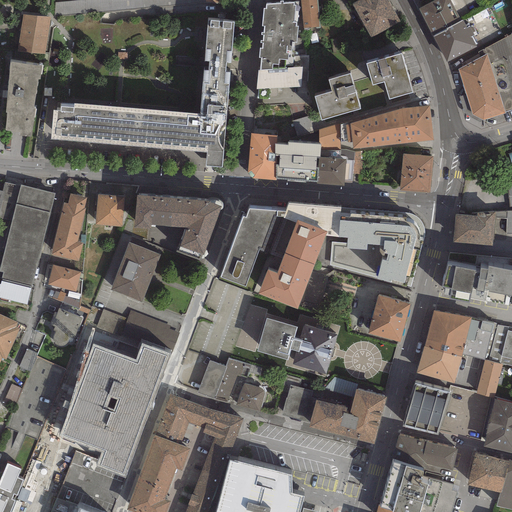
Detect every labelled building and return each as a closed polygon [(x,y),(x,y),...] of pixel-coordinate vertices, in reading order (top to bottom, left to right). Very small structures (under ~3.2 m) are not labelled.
[(78,0),(55,2),(53,16),(205,3),(204,0),(78,0)] [(316,0),(300,0),(303,28),(319,27),(316,0)] [(400,22),(387,0),(360,0),(352,5),(371,38),(400,22)] [(433,0),(418,8),(430,33),(459,18),(449,0),(433,0)] [(280,4),(266,4),(265,9),(263,9),(261,26),(263,26),(263,33),(261,33),(260,35),(262,35),(262,41),(260,41),(260,43),(262,43),(261,48),(260,48),(258,58),(261,58),(259,70),(292,68),(293,57),(294,42),(296,42),(298,27),(296,26),(296,22),(297,23),(298,2),(294,2),(293,3),(283,3),(283,1),(280,1),(280,4)] [(50,18),(22,14),(17,51),(44,55),(50,18)] [(234,21),(207,18),(200,113),(73,103),(73,108),(60,107),(60,112),(53,111),(51,140),(206,152),(205,166),(222,167),(234,21)] [(433,36),(446,62),(476,47),(471,37),(473,35),(469,27),(466,28),(462,21),(446,28),(447,30),(433,36)] [(511,35),(478,52),(480,57),(486,54),(505,112),(511,109),(511,35)] [(402,54),(366,64),(372,85),(384,82),(388,99),(412,93),(402,54)] [(505,112),(486,54),(480,57),(458,69),(472,115),(484,121),(505,113),(505,112)] [(309,56),(293,57),(292,68),(302,67),(301,81),(307,81),(309,56)] [(6,113),(5,131),(19,132),(19,136),(31,137),(35,108),(33,108),(37,79),(39,80),(41,66),(9,62),(5,113),(6,113)] [(259,70),(257,70),(256,89),(300,87),(301,81),(302,67),(292,68),(259,70)] [(332,92),(314,97),(321,121),(360,110),(350,74),(328,80),(332,92)] [(433,141),(429,105),(400,109),(350,123),(350,125),(352,142),(352,149),(433,141)] [(318,129),(318,144),(320,144),(319,150),(340,151),(340,149),(340,124),(318,129)] [(276,144),(277,136),(251,134),(247,172),(252,178),(275,180),(275,179),(274,144),(276,144)] [(288,142),(288,146),(276,144),(274,144),(275,179),(286,179),(286,181),(306,183),(305,181),(316,182),(318,157),(319,150),(320,144),(288,142)] [(344,182),(351,183),(352,174),(355,152),(345,150),(340,149),(340,151),(319,150),(318,157),(316,182),(316,184),(344,186),(344,182)] [(363,152),(355,152),(352,174),(362,174),(363,152)] [(429,193),(433,157),(402,154),(399,191),(429,193)] [(31,286),(55,194),(20,185),(20,186),(4,182),(2,191),(4,192),(0,206),(0,218),(11,221),(0,264),(0,272),(2,273),(1,278),(31,286)] [(63,203),(50,255),(78,262),(82,243),(76,242),(85,208),(84,208),(86,198),(70,194),(67,204),(63,203)] [(95,225),(122,227),(124,196),(97,194),(95,225)] [(185,228),(175,252),(200,261),(202,255),(203,256),(220,210),(221,210),(222,207),(222,204),(221,203),(218,202),(215,201),(212,201),(209,201),(136,195),(134,228),(150,229),(150,225),(185,228)] [(285,212),(283,218),(296,224),(297,220),(326,231),(325,236),(338,237),(340,216),(341,208),(288,204),(285,212)] [(283,217),(285,212),(248,209),(246,218),(243,217),(220,277),(245,286),(259,250),(263,252),(276,217),(283,217)] [(455,215),(452,243),(492,246),(495,211),(477,212),(476,216),(455,215)] [(347,244),(331,242),(330,265),(377,278),(376,279),(390,283),(391,280),(404,283),(407,284),(406,286),(410,287),(424,237),(424,234),(424,230),(422,226),(421,223),(419,220),(416,217),(413,215),(409,214),(405,213),(406,218),(350,214),(350,216),(340,216),(338,237),(347,238),(347,244)] [(258,294),(297,309),(325,236),(326,231),(297,220),(296,224),(277,274),(267,270),(258,294)] [(110,290),(141,302),(160,255),(129,242),(110,290)] [(80,272),(52,265),(47,285),(75,292),(80,272)] [(511,271),(488,266),(487,271),(480,269),(480,273),(475,272),(446,266),(442,287),(451,289),(450,290),(471,294),(470,299),(485,302),(487,291),(511,296),(511,271)] [(31,286),(1,278),(0,283),(0,297),(27,305),(31,286)] [(377,296),(367,334),(400,342),(410,304),(377,296)] [(74,338),(82,318),(58,309),(56,313),(54,312),(49,324),(54,327),(52,330),(54,331),(53,334),(53,337),(53,341),(54,344),(56,346),(60,346),(63,346),(65,345),(68,342),(69,337),(74,338)] [(170,326),(130,311),(127,319),(103,309),(90,343),(93,344),(135,360),(141,344),(170,356),(179,333),(169,329),(170,326)] [(470,318),(433,311),(423,347),(461,357),(462,354),(484,360),(487,361),(497,325),(498,324),(470,318)] [(0,338),(13,344),(19,329),(15,327),(17,322),(0,314),(0,338)] [(337,335),(303,325),(299,340),(293,338),(296,327),(266,318),(257,351),(287,361),(290,350),(296,352),(292,365),(325,374),(337,335)] [(511,327),(497,325),(487,361),(502,365),(511,367),(511,327)] [(5,360),(13,344),(0,338),(0,359),(1,360),(2,358),(5,360)] [(20,363),(31,368),(38,349),(27,344),(20,363)] [(96,468),(125,478),(170,356),(141,344),(135,360),(93,344),(59,437),(101,453),(96,468)] [(453,384),(461,357),(423,347),(415,373),(453,384)] [(228,359),(225,367),(226,367),(214,397),(227,401),(237,376),(240,377),(245,363),(228,359)] [(476,394),(494,398),(502,365),(487,361),(484,360),(476,394)] [(225,367),(209,361),(197,393),(214,399),(214,397),(226,367),(225,367)] [(16,400),(22,386),(12,382),(6,395),(16,400)] [(414,383),(402,426),(437,435),(448,392),(414,383)] [(235,406),(259,412),(264,395),(264,393),(264,391),(263,390),(261,388),(258,387),(243,384),(235,406)] [(313,391),(290,385),(286,398),(281,415),(310,422),(315,400),(316,398),(311,397),(313,391)] [(308,427),(374,444),(386,397),(355,389),(350,409),(315,400),(310,422),(308,427)] [(169,394),(154,435),(179,445),(188,423),(204,428),(202,433),(214,437),(234,443),(243,418),(169,394)] [(511,403),(494,399),(482,446),(511,453),(511,403)] [(181,471),(189,449),(179,445),(154,435),(126,510),(130,511),(165,511),(169,501),(164,499),(175,469),(181,471)] [(451,471),(457,450),(398,435),(391,463),(392,463),(423,471),(424,464),(451,471)] [(206,511),(234,443),(214,437),(192,495),(191,494),(187,505),(188,505),(185,511),(206,511)] [(474,453),(467,485),(499,493),(501,493),(509,461),(474,453)] [(511,460),(509,460),(509,461),(501,493),(499,493),(496,506),(511,509),(511,460)] [(291,475),(229,461),(216,511),(299,511),(303,497),(291,495),(291,475)] [(392,463),(380,508),(392,511),(420,511),(427,484),(420,482),(423,471),(392,463)] [(7,464),(0,479),(0,491),(12,497),(13,494),(17,496),(23,481),(17,478),(20,469),(7,464)] [(11,499),(12,497),(0,491),(0,511),(9,511),(15,501),(11,499)]
